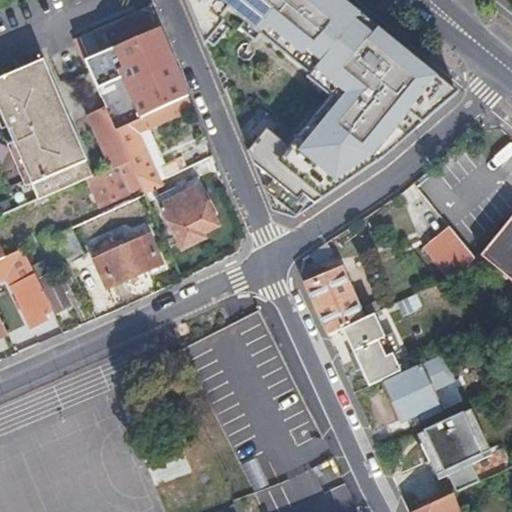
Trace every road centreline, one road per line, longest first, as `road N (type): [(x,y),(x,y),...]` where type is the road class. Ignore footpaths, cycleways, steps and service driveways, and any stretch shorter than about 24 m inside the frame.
road 1 (residential): [(509,67),(393,178),(272,263)]
road 2 (residential): [(272,263),(0,384)]
road 3 (residential): [(164,0),(272,263)]
road 4 (residential): [(388,511),(272,263)]
road 5 (unknown): [(0,42),(115,0)]
